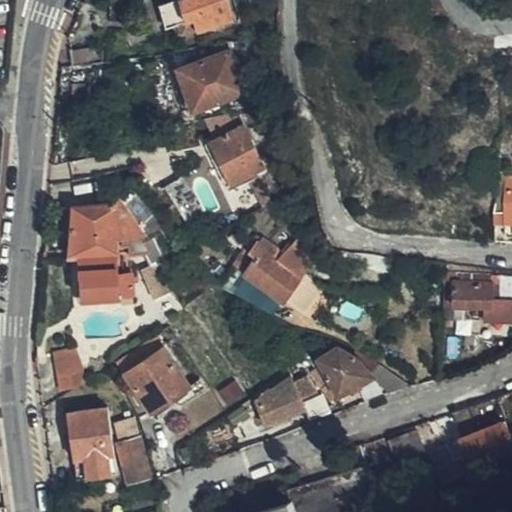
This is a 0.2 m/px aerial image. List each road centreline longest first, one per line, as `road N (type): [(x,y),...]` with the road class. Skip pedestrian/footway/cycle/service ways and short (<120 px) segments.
road 1 (unclassified): [(28,511),(12,364),(36,56),(52,0)]
road 2 (residential): [(511,251),(370,241),(346,231),(329,205),(297,101),(289,0)]
road 3 (residential): [(179,511),(196,480),(511,368)]
